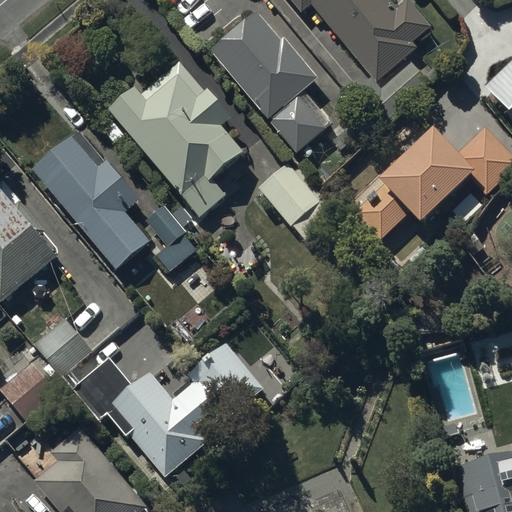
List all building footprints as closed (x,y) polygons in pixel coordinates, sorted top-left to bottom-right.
[(289,0),(303,16),(312,8),(375,86),(416,52),(412,47),(431,32),(408,4),(397,12),(387,0),(289,0)] [(258,19),(213,55),(298,157),(325,134),(323,132),(331,126),(305,94),(317,84),(284,44),(281,47),(258,19)] [(138,93),(113,115),(203,223),(229,200),(215,184),(246,158),(224,133),(235,124),(211,95),(207,98),(183,68),(145,100),(138,93)] [(370,83),(352,97),(379,130),(430,89),(413,68),(380,95),(370,83)] [(511,73),(487,97),(511,124),(511,73)] [(511,186),(511,161),(488,138),(461,164),(440,142),(386,194),(390,198),(361,226),(386,252),(414,225),(426,237),(475,190),(492,207),(511,186)] [(75,142),(35,174),(118,274),(152,246),(128,217),(143,204),(106,159),(99,157),(92,163),(75,142)] [(292,168),(261,195),(305,246),(336,219),(292,168)] [(23,206),(5,186),(0,190),(0,303),(3,307),(59,260),(18,210),(23,206)] [(167,210),(148,224),(170,250),(159,259),(172,275),(201,252),(167,210)] [(67,323),(36,348),(63,380),(94,355),(67,323)] [(135,391),(112,363),(76,393),(101,424),(109,417),(128,440),(131,438),(166,482),(241,420),(238,415),(261,396),(268,405),(284,391),(258,360),(249,367),(232,346),(190,380),(195,387),(174,404),(152,377),(135,391)] [(34,366),(2,393),(28,425),(60,398),(34,366)] [(147,511),(82,432),(53,456),(60,465),(36,485),(58,511),(147,511)] [(511,511),(511,457),(452,474),(462,511),(511,511)]
